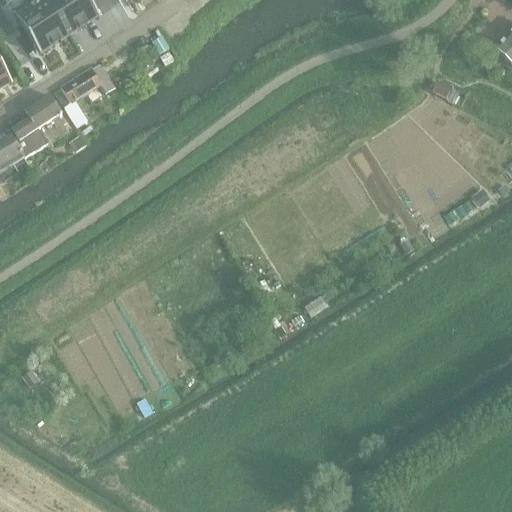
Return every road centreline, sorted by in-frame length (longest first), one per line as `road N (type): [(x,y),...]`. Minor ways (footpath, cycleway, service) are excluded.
road 1 (unclassified): [(0,280),(288,77),(403,36),(451,0)]
road 2 (residential): [(181,0),(0,115)]
